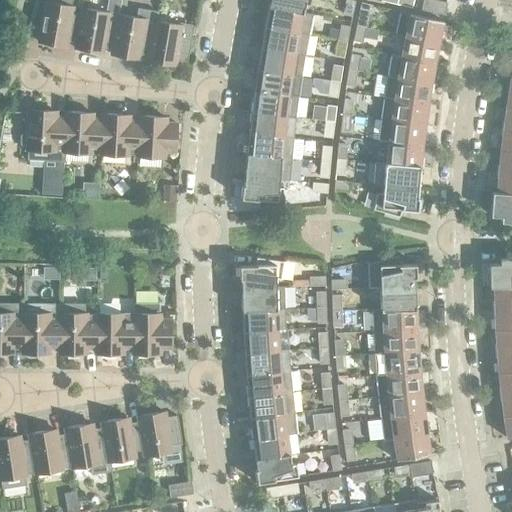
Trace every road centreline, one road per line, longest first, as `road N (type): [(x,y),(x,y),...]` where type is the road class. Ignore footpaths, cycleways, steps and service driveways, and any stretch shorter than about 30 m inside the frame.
road 1 (residential): [(479,511),(455,340),(452,244),(488,0)]
road 2 (residential): [(206,380),(202,225),(211,95)]
road 3 (residential): [(0,394),(206,380)]
road 4 (residential): [(31,76),(211,95)]
road 5 (residential): [(222,511),(206,380)]
